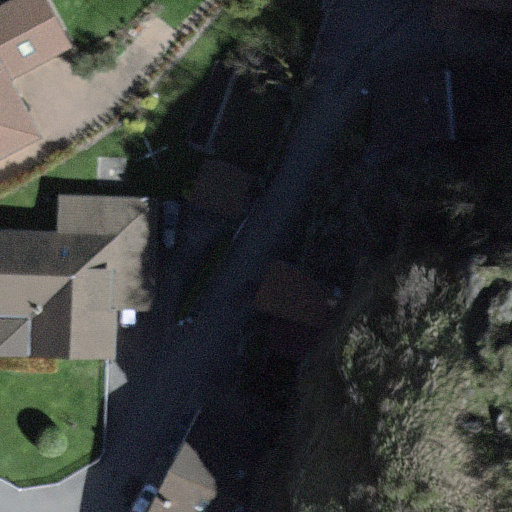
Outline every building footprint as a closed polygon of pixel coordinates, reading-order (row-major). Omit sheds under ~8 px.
[(84,49),(58,0),(28,0),(0,15),(0,170),(54,141),(23,82),(84,49)] [(511,0),(455,0),(455,5),(511,11),(511,0)] [(463,83),(381,87),(384,147),(466,142),(463,83)] [(267,182),(216,164),(202,204),(252,222),(267,182)] [(69,234),(5,232),(3,318),(43,319),(42,364),(120,366),(122,309),(164,310),(167,202),(70,200),(69,234)] [(309,277),(285,267),(268,309),(329,333),(345,291),(309,277)] [(259,511),(294,445),(219,405),(163,511),(259,511)]
